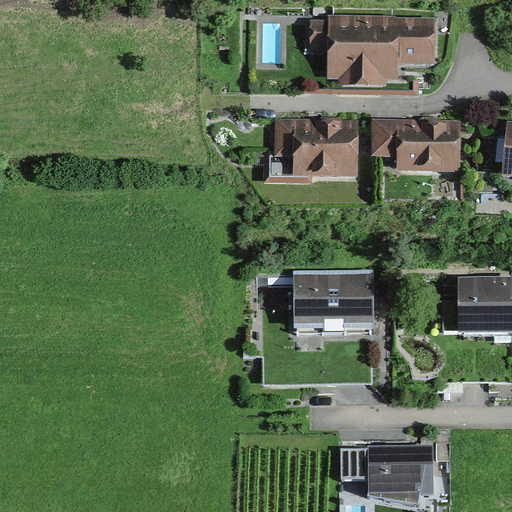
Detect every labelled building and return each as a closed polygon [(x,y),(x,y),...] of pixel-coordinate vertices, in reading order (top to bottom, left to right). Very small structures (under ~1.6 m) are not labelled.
[(431,70),(432,20),(327,17),(327,25),(308,24),(307,50),(326,50),(325,81),(339,81),(339,89),(387,90),(387,83),(399,83),(399,69),(431,70)] [(451,121),(370,121),(370,161),(392,160),(392,174),(452,174),(451,121)] [(355,183),(356,124),(265,122),(265,182),(355,183)] [(511,123),(505,123),(498,180),(511,182),(511,123)] [(373,277),(294,277),(295,334),(373,334),(373,277)] [(511,281),(459,282),(459,287),(443,287),(443,298),(457,298),(457,304),(444,304),(444,333),(458,333),(458,338),(511,337),(511,281)] [(451,443),(438,443),(438,460),(450,460),(451,443)] [(367,452),(341,452),(342,484),(368,486),(369,501),(417,511),(420,499),(435,499),(433,447),(368,448),(367,452)]
